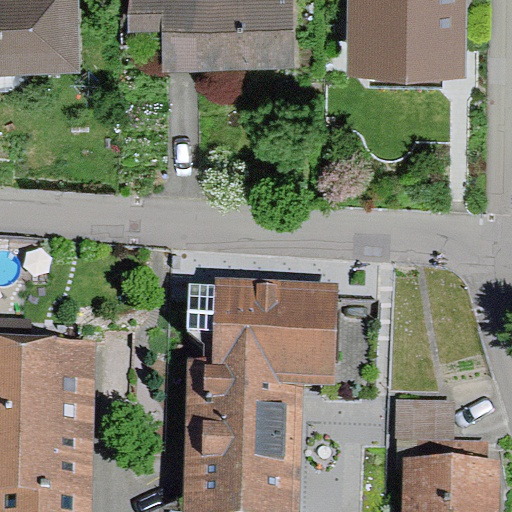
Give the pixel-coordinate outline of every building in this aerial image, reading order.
[(0,0),(0,57),(70,56),(69,0),(0,0)] [(131,0),(130,7),(132,7),(132,47),(167,47),(167,54),(288,51),(287,0),(131,0)] [(454,0),(359,0),(359,54),(454,55),(454,0)] [(191,350),(212,350),(214,277),(193,276),(191,350)] [(223,384),(192,383),(189,511),(307,511),(310,399),(344,400),(346,298),(225,296),(223,384)] [(76,511),(81,326),(0,324),(0,493),(1,494),(0,511),(76,511)] [(450,405),(400,404),(399,441),(449,442),(450,405)] [(474,446),(422,444),(420,511),(493,511),(494,504),(481,504),(483,450),(473,449),(474,446)]
